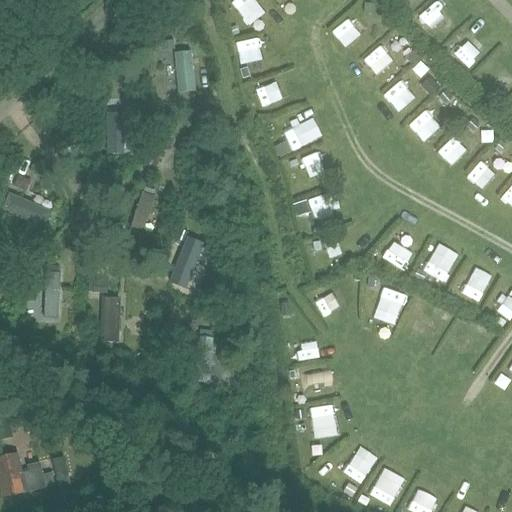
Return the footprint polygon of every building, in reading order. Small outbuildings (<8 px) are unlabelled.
[(357,40),(373,26),(358,9),(343,23),(357,40)] [(160,38),(161,50),(174,49),(173,37),(160,38)] [(377,63),(398,55),(391,37),(370,45),(377,63)] [(265,41),(254,43),(257,63),(269,61),(265,41)] [(192,47),(174,49),(178,92),(196,90),(192,47)] [(501,70),(510,60),(498,50),(489,60),(501,70)] [(416,59),(424,71),(435,64),(426,52),(416,59)] [(405,99),(421,89),(407,65),(391,76),(405,99)] [(121,84),(122,104),(137,104),(138,83),(121,84)] [(439,98),(414,115),(429,136),(454,119),(439,98)] [(477,128),(486,115),(475,108),(466,121),(477,128)] [(124,109),(108,110),(108,153),(124,153),(124,109)] [(457,126),(442,143),(458,157),(473,140),(457,126)] [(323,142),(300,152),(304,161),(327,151),(323,142)] [(487,147),(477,169),(497,179),(508,157),(487,147)] [(331,186),(316,190),(321,208),(336,204),(331,186)] [(156,192),(141,187),(127,227),(143,233),(156,192)] [(52,208),(8,190),(1,210),(47,228),(52,208)] [(407,227),(400,239),(412,246),(419,234),(407,227)] [(187,234),(168,278),(186,287),(205,239),(187,234)] [(443,252),(459,264),(469,250),(453,238),(443,252)] [(398,240),(392,250),(413,261),(418,251),(398,240)] [(491,282),(499,263),(475,254),(468,274),(491,282)] [(61,268),(44,268),(42,317),(59,316),(61,268)] [(333,303),(346,293),(334,277),(321,287),(333,303)] [(393,278),(381,306),(402,314),(413,286),(393,278)] [(102,295),(99,339),(118,341),(121,294),(102,295)] [(444,333),(450,313),(428,306),(422,326),(444,333)] [(313,377),(337,375),(334,348),(310,351),(313,377)] [(328,425),(327,406),(317,406),(318,425),(328,425)] [(0,420),(0,439),(13,437),(9,419),(0,420)] [(343,460),(358,448),(352,439),(336,451),(343,460)] [(384,469),(403,477),(412,458),(392,449),(384,469)] [(0,458),(0,484),(3,498),(47,487),(40,462),(27,465),(29,471),(21,473),(16,455),(0,458)] [(52,459),(60,498),(73,495),(64,457),(52,459)] [(494,511),(511,511),(511,509),(502,502),(494,511)]
